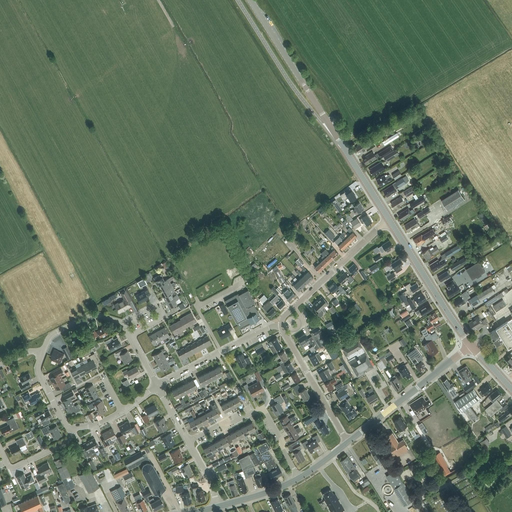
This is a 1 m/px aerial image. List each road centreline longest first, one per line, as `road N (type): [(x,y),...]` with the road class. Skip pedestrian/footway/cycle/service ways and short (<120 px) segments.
road 1 (secondary): [(389,220),(250,0)]
road 2 (residential): [(299,478),(263,409),(187,441)]
road 3 (secondary): [(348,442),(471,345)]
road 4 (residential): [(281,325),(389,220)]
road 5 (secondary): [(471,345),(389,220)]
road 6 (residential): [(158,385),(281,325)]
road 7 (residential): [(348,442),(281,325)]
